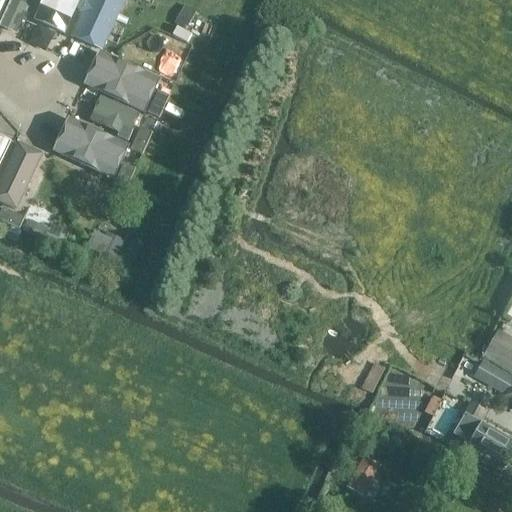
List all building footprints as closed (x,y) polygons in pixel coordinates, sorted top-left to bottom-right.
[(4,0),(0,10),(0,23),(15,30),(28,0),(4,0)] [(38,0),(31,16),(63,31),(77,0),(38,0)] [(103,49),(125,0),(85,0),(70,33),(103,49)] [(186,4),(177,23),(191,29),(200,11),(186,4)] [(102,50),(86,85),(144,112),(160,77),(102,50)] [(158,92),(148,114),(159,119),(169,97),(158,92)] [(142,116),(98,96),(89,115),(106,123),(102,130),(117,137),(121,129),(133,135),(142,116)] [(69,122),(53,158),(110,184),(127,149),(69,122)] [(141,128),(131,150),(142,155),(152,134),(141,128)] [(0,159),(11,137),(0,132),(0,159)] [(0,176),(0,201),(19,211),(45,155),(16,141),(0,176)] [(124,165),(114,186),(125,191),(135,170),(124,165)] [(3,209),(0,214),(0,221),(19,230),(24,219),(3,209)] [(25,221),(21,231),(39,240),(44,230),(25,221)] [(122,244),(106,237),(97,256),(113,263),(122,244)] [(511,340),(498,332),(483,357),(511,373),(511,340)] [(511,377),(501,397),(511,403),(511,377)] [(440,401),(432,397),(424,413),(432,417),(440,401)] [(457,438),(468,445),(481,423),(465,414),(452,435),(457,438)] [(506,467),(511,458),(511,440),(482,423),(481,423),(468,445),(457,438),(453,444),(451,447),(485,467),(490,458),(496,462),(504,466),(506,467)] [(362,495),(380,465),(364,456),(346,486),(362,495)]
